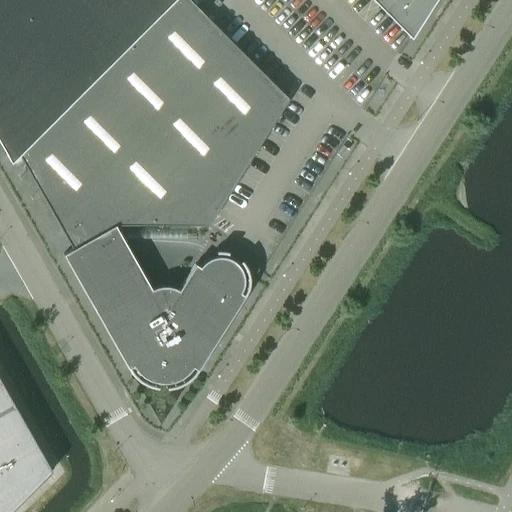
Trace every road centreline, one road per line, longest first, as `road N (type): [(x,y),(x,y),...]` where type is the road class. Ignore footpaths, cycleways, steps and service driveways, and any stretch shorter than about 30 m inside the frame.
road 1 (unclassified): [(201,472),(282,367),(511,13)]
road 2 (unclassified): [(201,472),(153,465),(128,439),(0,213)]
road 3 (unclassified): [(344,494),(201,472)]
